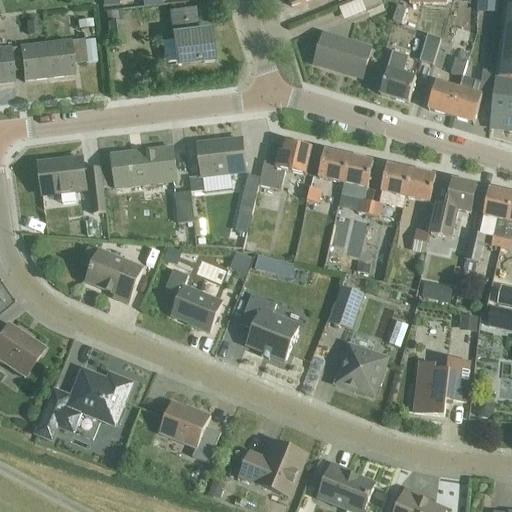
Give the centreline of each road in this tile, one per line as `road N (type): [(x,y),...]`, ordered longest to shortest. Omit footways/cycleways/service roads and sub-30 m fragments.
road 1 (residential): [(511,468),(388,448),(60,314),(10,260),(0,218)]
road 2 (residential): [(0,132),(277,97)]
road 3 (residential): [(511,160),(277,97)]
